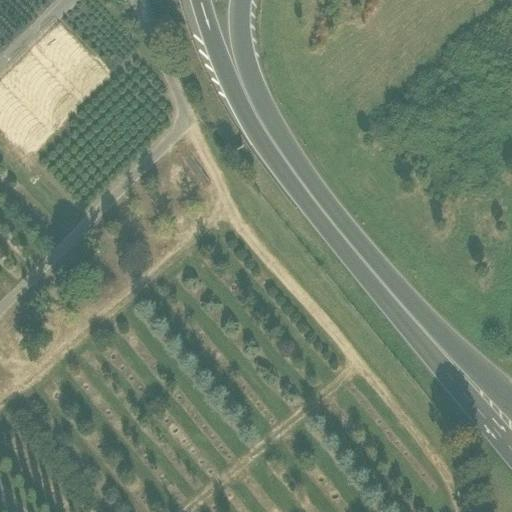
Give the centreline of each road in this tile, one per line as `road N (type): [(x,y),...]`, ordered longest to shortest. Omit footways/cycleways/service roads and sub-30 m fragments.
road 1 (motorway): [(197,0),(230,93),(265,153),(511,449)]
road 2 (motorway): [(511,401),(391,277),(284,142),(243,59),(241,0)]
